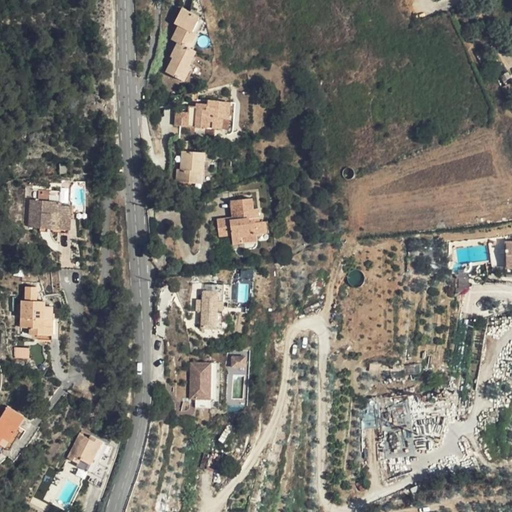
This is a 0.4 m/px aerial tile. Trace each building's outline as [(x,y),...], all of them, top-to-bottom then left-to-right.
[(469,15),(465,6),(452,11),(456,20),(469,15)] [(193,32),(200,18),(182,8),(174,22),(179,25),(172,39),(178,43),(171,57),(174,57),(166,72),(185,82),(192,68),(189,66),(197,52),(190,48),(197,34),(193,32)] [(511,77),(504,62),(497,66),(507,85),(511,82),(511,77)] [(228,120),(230,104),(209,102),(209,106),(196,105),(195,109),(188,108),(187,115),(173,114),(172,127),(220,131),(221,120),(228,120)] [(236,104),(230,104),(228,120),(221,120),(220,131),(227,132),(226,138),(229,138),(232,136),(233,132),(236,104)] [(198,172),(204,172),(205,152),(185,151),(183,170),(179,170),(178,182),(197,183),(198,172)] [(69,232),(71,205),(61,205),(61,201),(31,199),(30,226),(60,228),(60,232),(69,232)] [(233,219),(232,219),(233,235),(234,244),(256,242),(256,235),(269,233),(268,221),(258,222),(257,210),(253,210),(252,199),(231,200),(233,219)] [(226,236),(225,219),(217,220),(218,237),(226,236)] [(232,219),(225,219),(226,236),(233,235),(232,219)] [(416,249),(409,248),(408,275),(411,275),(411,271),(416,271),(416,249)] [(225,328),(224,284),(200,284),(201,328),(225,328)] [(42,322),(50,323),(51,310),(43,310),(43,304),(33,303),(34,291),(24,290),(24,303),(19,302),(17,329),(26,330),(26,338),(41,339),(42,322)] [(49,340),(50,323),(42,322),(41,339),(49,340)] [(18,347),(17,356),(30,357),(31,348),(18,347)] [(247,365),(247,354),(233,355),(233,366),(247,365)] [(217,398),(217,362),(192,362),(192,394),(198,394),(198,398),(212,398),(217,398)] [(403,372),(403,364),(381,363),(381,370),(403,372)] [(212,407),(212,398),(198,398),(198,407),(212,407)] [(0,455),(1,456),(4,449),(11,452),(24,425),(6,417),(0,429),(0,455)] [(92,435),(91,437),(80,433),(69,456),(80,462),(78,465),(94,473),(109,443),(92,435)]
